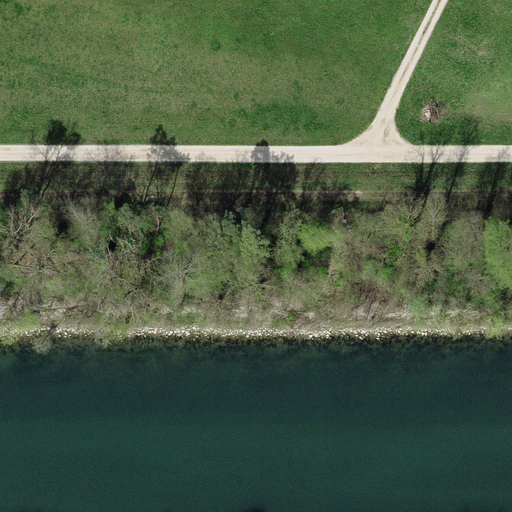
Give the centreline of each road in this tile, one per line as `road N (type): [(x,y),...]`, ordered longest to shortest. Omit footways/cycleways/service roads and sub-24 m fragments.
road 1 (track): [(0,198),(511,195)]
road 2 (track): [(0,152),(511,151)]
road 3 (track): [(371,151),(445,0)]
